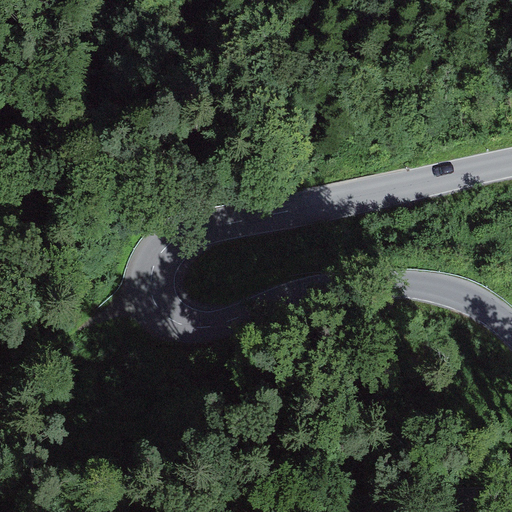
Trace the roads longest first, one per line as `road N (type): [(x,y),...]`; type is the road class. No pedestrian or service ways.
road 1 (tertiary): [(511,160),(195,232),(164,247),(151,298),(167,322),(202,332),(313,288),(390,283),(466,298),(511,331)]
road 2 (tertiary): [(511,504),(354,511)]
